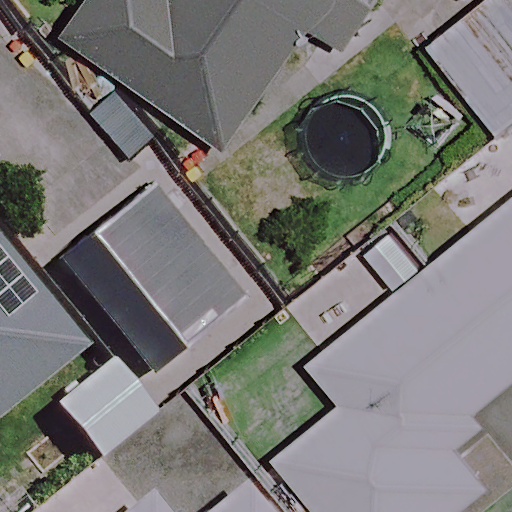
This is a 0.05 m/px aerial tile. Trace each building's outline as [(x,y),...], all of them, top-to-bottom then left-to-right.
[(94,0),(73,30),(238,145),(323,24),(359,49),(385,12),(368,0),(94,0)] [(509,139),(511,135),(511,0),(470,0),(424,40),(509,139)] [(511,135),(509,139),(459,181),(511,243),(511,135)] [(226,262),(166,181),(57,262),(143,379),(225,318),(198,283),(226,262)] [(483,511),(432,450),(399,477),(356,425),(250,511),(483,511)]
